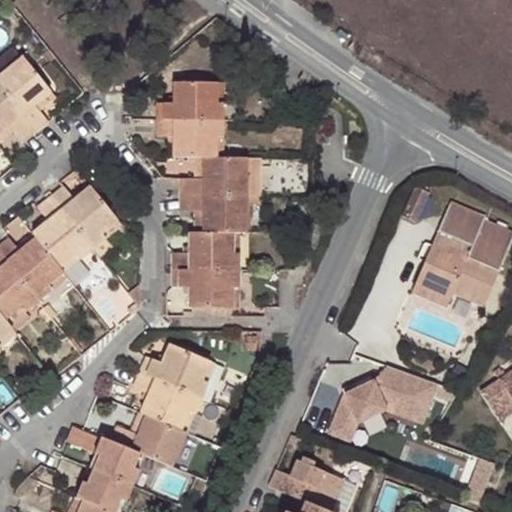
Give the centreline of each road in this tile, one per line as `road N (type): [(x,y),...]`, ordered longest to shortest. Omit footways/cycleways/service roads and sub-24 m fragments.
road 1 (residential): [(0,464),(154,304),(145,187),(90,129),(0,196)]
road 2 (residential): [(236,511),(403,116)]
road 3 (tertiary): [(239,0),(403,116)]
road 4 (tertiary): [(403,116),(511,177)]
